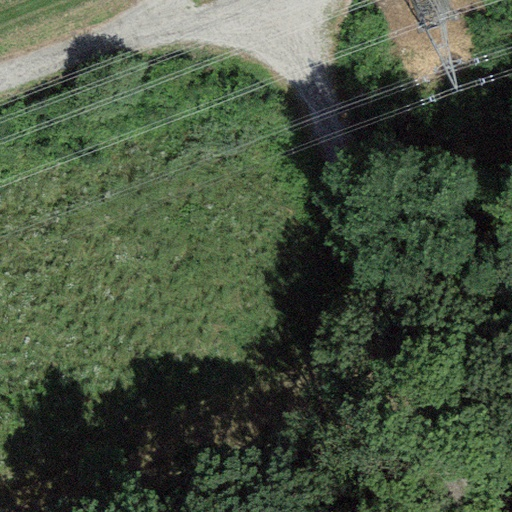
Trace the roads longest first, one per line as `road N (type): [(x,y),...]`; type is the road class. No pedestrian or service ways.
road 1 (track): [(278,0),(460,511)]
road 2 (track): [(278,0),(0,81)]
